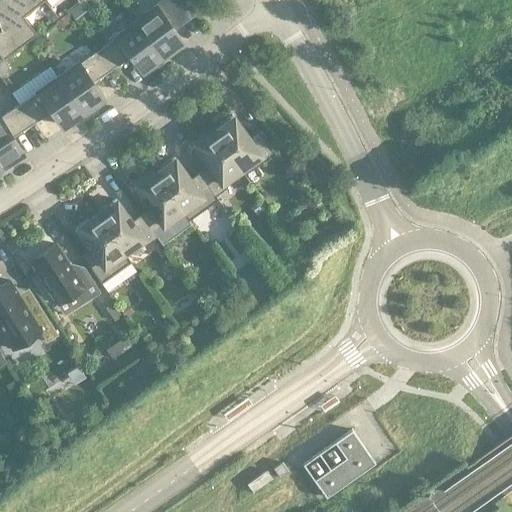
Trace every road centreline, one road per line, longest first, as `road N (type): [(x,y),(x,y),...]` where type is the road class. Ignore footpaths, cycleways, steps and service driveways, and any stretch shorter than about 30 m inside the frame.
road 1 (residential): [(275,9),(0,205)]
road 2 (residential): [(402,245),(275,9)]
road 3 (unclassified): [(402,245),(372,278),(372,323),(398,353),(446,359)]
road 4 (unclassified): [(475,340),(490,306),(482,270),(456,245),(402,245)]
